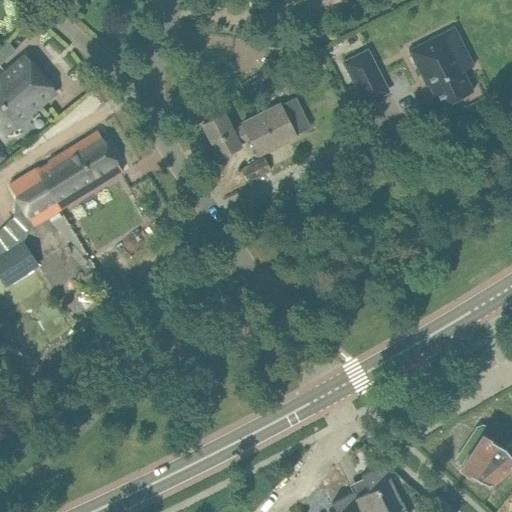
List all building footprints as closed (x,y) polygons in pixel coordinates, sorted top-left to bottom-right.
[(424,75),(441,107),(473,91),(469,83),(463,71),(474,66),(465,48),(451,55),(443,39),(431,44),(429,40),(408,50),(422,76),(424,75)] [(7,40),(0,48),(0,63),(15,50),(7,40)] [(355,86),(380,74),(368,49),(343,62),(355,86)] [(0,74),(0,134),(2,137),(55,91),(23,55),(0,74)] [(249,97),(275,82),(267,67),(241,82),(249,97)] [(240,146),(239,143),(249,138),(258,155),(296,136),(280,103),(242,122),(243,124),(232,129),(224,113),(202,124),(218,157),(240,146)] [(60,209),(122,171),(97,130),(35,168),(60,209)] [(290,145),(258,160),(241,169),(247,181),(265,172),(295,156),(290,145)] [(60,209),(35,168),(8,185),(33,225),(60,209)] [(25,247),(8,258),(0,245),(0,274),(6,284),(36,264),(25,247)] [(127,275),(129,274),(117,254),(109,259),(111,261),(103,266),(102,263),(96,266),(110,290),(127,275)] [(454,462),(467,473),(488,484),(511,462),(511,438),(506,444),(501,441),(502,439),(496,436),(493,441),(475,430),(454,462)] [(361,475),(369,492),(370,491),(372,496),(359,503),(362,511),(388,511),(387,510),(401,503),(383,464),(361,475)] [(362,511),(359,503),(353,492),(332,502),(336,511),(362,511)]
